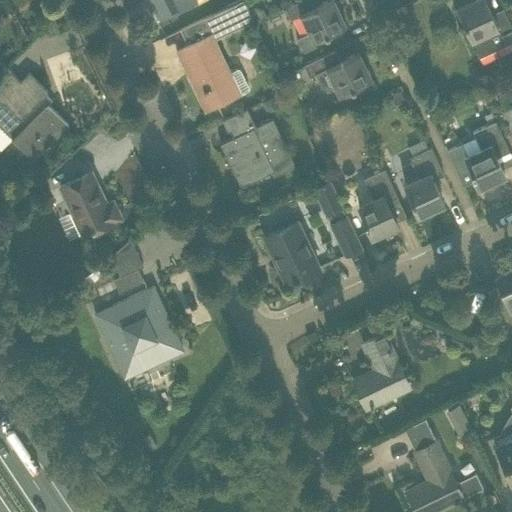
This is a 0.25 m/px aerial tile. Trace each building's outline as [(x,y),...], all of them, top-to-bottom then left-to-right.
[(151,0),(160,18),(172,13),(190,4),(197,1),(196,0),(151,0)] [(244,0),(240,0),(204,18),(210,30),(213,37),(253,19),(244,0)] [(313,40),(329,32),(329,31),(346,23),(334,0),(326,0),(314,6),(310,0),(299,0),(291,4),(285,7),(290,19),(300,14),(308,31),(297,37),(304,50),(316,44),(313,40)] [(511,41),(511,28),(511,26),(502,8),(492,13),(485,0),(468,0),(456,6),(464,23),(463,23),(479,57),(511,41)] [(183,46),(175,49),(188,76),(205,111),(223,102),(231,98),(248,89),(249,87),(240,69),(238,67),(230,71),(214,37),(206,41),(199,44),(197,39),(183,46)] [(329,89),(334,87),(337,95),(355,86),(355,85),(372,77),(359,51),(340,60),(334,49),(304,64),(309,76),(315,73),(321,85),(329,89)] [(33,158),(54,137),(68,123),(42,96),(47,90),(29,72),(21,80),(12,71),(0,82),(0,125),(12,137),(33,158)] [(238,134),(220,142),(241,186),(242,185),(251,181),(250,179),(251,179),(251,178),(272,168),(275,174),(295,165),(272,117),(255,125),(247,108),(240,111),(222,119),(227,130),(235,127),(238,134)] [(491,111),(484,115),(488,123),(495,120),(491,111)] [(446,149),(462,183),(474,178),(478,186),(505,174),(497,156),(509,150),(495,120),(488,123),(473,131),(475,136),(446,149)] [(412,154),(409,156),(419,176),(404,183),(411,198),(410,199),(417,214),(444,202),(433,179),(444,174),(431,146),(428,147),(424,138),(408,145),(412,154)] [(398,196),(389,177),(384,167),(363,177),(373,197),(358,204),(365,220),(364,220),(371,236),(397,224),(387,201),(398,196)] [(83,234),(102,225),(120,217),(113,200),(105,204),(90,172),(60,185),(83,234)] [(361,247),(352,229),(346,215),(329,178),(313,186),(330,222),(337,236),(346,254),(361,247)] [(319,266),(311,248),(297,219),(264,235),(273,253),(275,252),(288,280),(286,281),(286,282),(293,279),(294,281),(299,279),(298,276),(319,266)] [(109,253),(119,274),(142,263),(130,237),(109,253)] [(511,269),(495,277),(511,312),(510,316),(511,316),(511,269)] [(124,376),(182,349),(153,285),(95,313),(124,376)] [(464,318),(461,327),(470,330),(473,321),(464,318)] [(409,385),(384,332),(363,342),(375,368),(353,379),(366,406),(370,404),(371,406),(374,404),(373,403),(409,385)] [(459,404),(445,411),(452,424),(465,417),(459,404)] [(511,437),(495,445),(510,475),(507,477),(511,486),(511,485),(511,437)] [(435,439),(415,449),(429,478),(406,490),(416,511),(429,511),(463,496),(435,439)]
